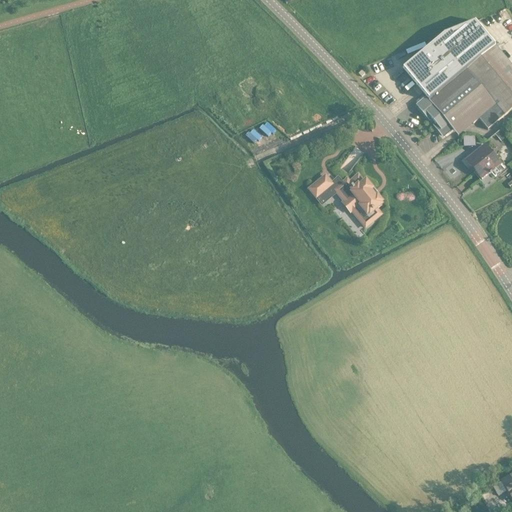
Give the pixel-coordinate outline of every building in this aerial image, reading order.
[(475,22),(443,35),(404,68),(427,96),(435,89),(439,94),(466,71),(495,46),(475,22)] [(427,96),(418,104),(435,124),(445,137),(452,131),(467,118),(472,124),(478,120),(487,130),(511,109),(511,66),(495,46),(466,71),(439,94),(435,89),(427,96)] [(495,134),(501,141),(505,138),(500,131),(495,134)] [(484,146),(465,161),(481,180),(500,165),(484,146)] [(338,184),(331,175),(315,189),(322,197),(338,184)] [(342,204),(350,213),(351,212),(365,228),(381,216),(376,210),(381,205),(380,204),(382,203),(377,197),(375,198),(370,192),(372,190),(366,182),(363,183),(358,177),(349,184),(347,181),(334,191),(344,202),(342,204)] [(506,492),(511,501),(511,474),(500,481),(501,483),(493,487),(498,497),(506,492)]
